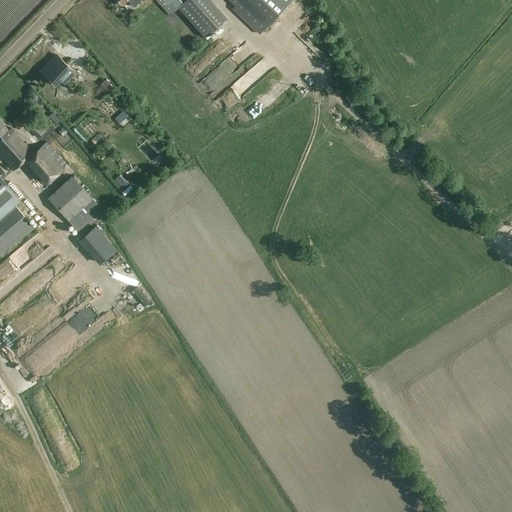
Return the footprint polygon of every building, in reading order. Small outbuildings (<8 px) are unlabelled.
[(155,0),(170,16),(179,8),(190,21),(204,37),(212,30),(225,18),(211,2),(212,2),(210,0),(155,0)] [(260,34),(292,0),(291,0),(231,0),(235,4),(232,7),(260,34)] [(144,34),(146,25),(138,22),(135,32),(144,34)] [(57,54),(41,71),(54,84),(60,78),(65,83),(75,72),(57,54)] [(96,57),(88,58),(89,66),(97,66),(96,57)] [(262,80),(255,69),(245,75),(253,86),(262,80)] [(227,109),(251,93),(244,81),(220,97),(227,109)] [(273,93),(250,111),(255,117),(277,99),(273,93)] [(58,124),(63,121),(58,111),(53,114),(58,124)] [(126,111),(119,117),(123,122),(130,117),(126,111)] [(12,122),(18,130),(23,125),(17,118),(12,122)] [(33,119),(22,129),(28,135),(38,125),(33,119)] [(26,159),(47,182),(49,185),(58,177),(56,175),(64,167),(44,144),(34,153),(11,128),(9,130),(0,120),(0,154),(14,170),(26,159)] [(123,173),(116,178),(124,189),(131,184),(123,173)] [(48,198),(68,221),(78,231),(102,209),(72,176),(48,198)] [(15,205),(20,200),(0,177),(0,254),(33,226),(15,205)] [(30,198),(25,202),(32,211),(37,207),(30,198)] [(119,248),(97,221),(80,235),(100,260),(104,257),(111,266),(116,262),(110,255),(119,248)] [(130,265),(112,278),(126,298),(144,285),(130,265)] [(86,297),(93,303),(98,298),(91,292),(86,297)] [(24,361),(14,367),(19,376),(29,371),(24,361)]
